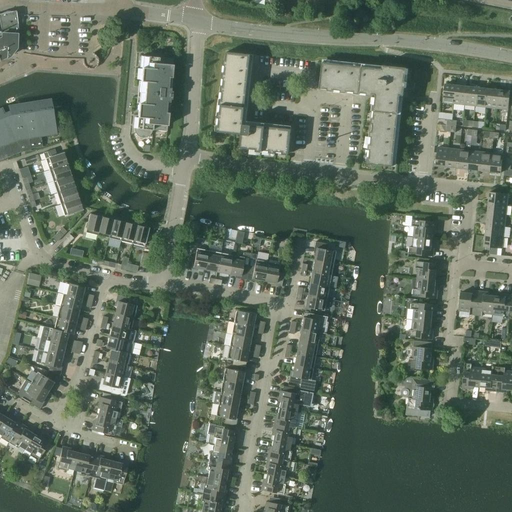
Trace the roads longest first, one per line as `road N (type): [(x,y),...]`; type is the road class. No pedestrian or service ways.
road 1 (unclassified): [(511,57),(194,21)]
road 2 (residential): [(185,157),(421,186)]
road 3 (residential): [(460,263),(447,340),(457,344),(451,402),(511,408)]
road 4 (residential): [(241,511),(266,375)]
road 5 (residential): [(185,157),(194,21)]
